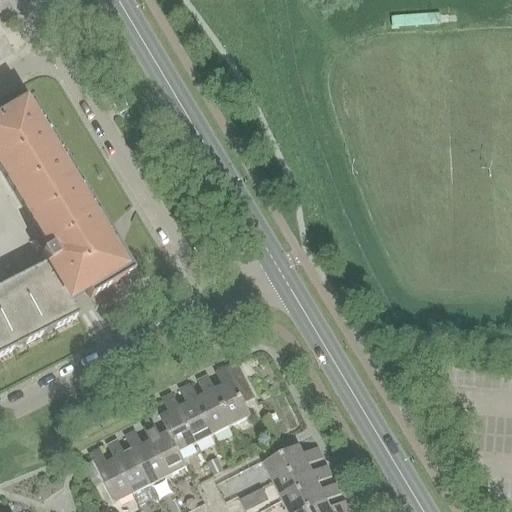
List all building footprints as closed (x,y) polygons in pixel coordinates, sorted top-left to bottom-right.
[(29,104),(22,109),(0,122),(0,174),(48,253),(40,258),(45,267),(0,289),(0,358),(14,351),(78,318),(68,303),(84,294),(89,301),(132,275),(29,104)] [(254,401),(236,364),(215,375),(222,389),(215,393),(232,428),(250,419),(244,406),(254,401)] [(205,399),(197,403),(214,437),(232,428),(215,393),(207,378),(197,384),(205,399)] [(187,408),(179,412),(196,446),(214,437),(197,403),(189,388),(179,393),(187,408)] [(160,420),(168,435),(179,455),(196,446),(179,412),(172,396),(161,401),(169,416),(160,420)] [(186,470),(179,455),(168,435),(160,439),(153,425),(143,430),(150,444),(167,480),(186,470)] [(167,480),(150,444),(141,448),(135,435),(125,439),(132,454),(150,489),(167,480)] [(150,489),(132,454),(124,458),(117,443),(107,448),(114,462),(132,498),(150,489)] [(274,484),(310,467),(324,460),(318,449),(304,456),(300,448),(265,466),(274,484)] [(132,498),(114,462),(106,466),(99,452),(89,457),(114,507),(132,498)] [(216,459),(207,464),(214,476),(223,472),(216,459)] [(318,484),(333,477),(328,467),(314,475),(310,467),(274,484),(283,502),(318,484)] [(307,511),(327,502),(342,495),(337,486),(323,493),(318,484),(283,502),(287,511),(307,511)] [(241,501),(246,511),(257,506),(251,495),(241,501)] [(350,511),(346,503),(332,510),(327,502),(307,511),(350,511)]
